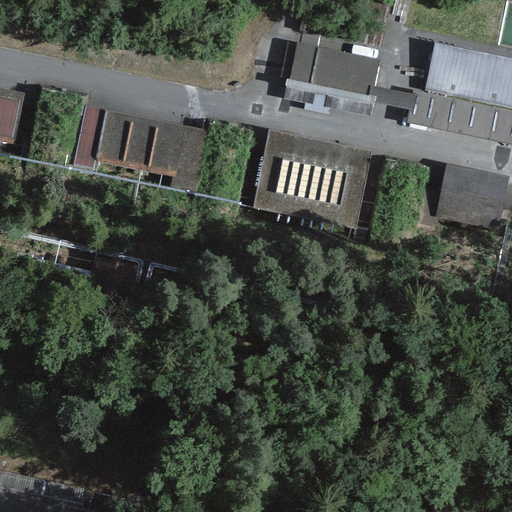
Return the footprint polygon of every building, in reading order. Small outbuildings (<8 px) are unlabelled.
[(305,0),(304,7),(333,13),(335,0),(305,0)] [(360,0),(357,18),(387,23),(390,5),(364,0),(360,0)] [(302,14),(299,31),(328,36),(332,19),(302,14)] [(356,24),(353,42),(382,47),(385,30),(356,24)] [(283,100),(305,104),(304,109),(328,114),(329,109),(370,116),(381,59),(297,43),(296,45),(287,43),(281,79),(287,80),(283,100)] [(425,91),(511,108),(511,59),(434,44),(425,91)] [(25,93),(0,87),(0,142),(14,145),(25,93)] [(511,145),(511,110),(413,91),(406,124),(511,145)] [(73,165),(98,171),(99,161),(172,176),(170,186),(196,191),(209,130),(86,104),(73,165)] [(372,150),(268,129),(252,208),(356,229),(372,150)] [(446,164),(435,220),(500,232),(510,176),(446,164)] [(113,256),(112,260),(94,256),(86,292),(126,301),(134,265),(122,262),(123,258),(113,256)] [(82,511),(87,489),(0,470),(0,511),(82,511)] [(214,511),(219,494),(180,485),(182,473),(171,470),(166,493),(175,495),(170,511),(214,511)] [(478,511),(485,481),(440,472),(431,511),(478,511)]
